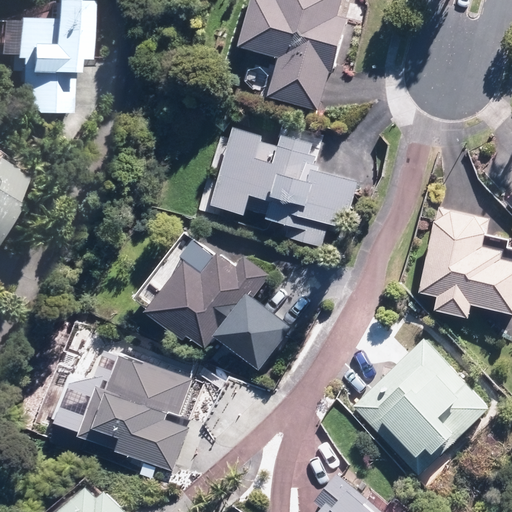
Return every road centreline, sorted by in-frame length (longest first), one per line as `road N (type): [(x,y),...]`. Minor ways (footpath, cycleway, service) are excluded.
road 1 (residential): [(462,74),(427,128),(349,319),(294,398)]
road 2 (residential): [(0,314),(118,118),(106,0)]
road 3 (residential): [(294,398),(198,485)]
